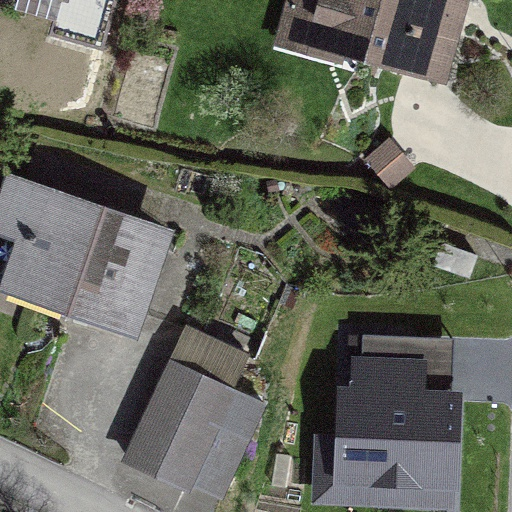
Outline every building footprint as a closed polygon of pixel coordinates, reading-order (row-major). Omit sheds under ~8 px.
[(457,0),(322,0),(312,40),(437,75),(457,0)] [(6,289),(133,331),(167,231),(10,178),(0,208),(0,227),(23,235),(6,289)] [(476,255),(441,242),(433,264),(468,276),(476,255)] [(349,387),(338,387),(336,435),(313,435),(311,505),(460,510),(464,392),(424,390),(425,357),(350,355),(349,387)] [(129,460),(184,486),(214,421),(159,395),(129,460)]
